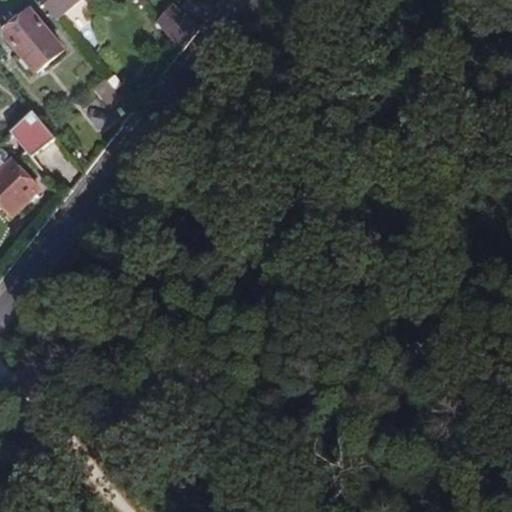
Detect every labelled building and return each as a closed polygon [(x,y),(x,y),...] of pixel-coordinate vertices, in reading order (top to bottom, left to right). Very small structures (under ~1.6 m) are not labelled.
[(43,0),(59,20),(81,0),(43,0)] [(68,51),(35,11),(8,32),(41,74),(68,51)] [(187,19),(171,39),(183,53),(202,30),(187,19)] [(111,108),(123,98),(107,78),(95,88),(111,108)] [(58,140),(35,111),(15,132),(36,159),(58,140)] [(41,191),(12,161),(0,173),(0,201),(15,218),(41,191)] [(67,336),(50,324),(41,337),(57,348),(67,336)]
